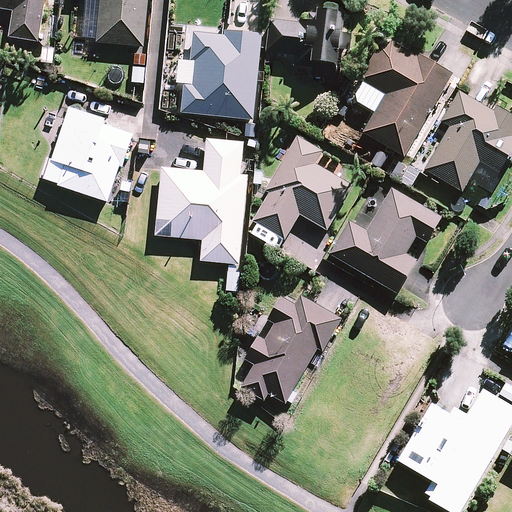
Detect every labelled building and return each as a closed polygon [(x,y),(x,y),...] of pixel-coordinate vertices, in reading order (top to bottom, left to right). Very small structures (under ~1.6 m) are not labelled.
[(47,0),(0,0),(0,3),(18,6),(14,33),(42,37),(47,0)] [(150,43),(152,0),(89,0),(87,38),(150,43)] [(315,76),(344,77),(347,5),(326,5),(325,19),(276,18),(275,56),(294,56),(294,68),(316,69),(315,76)] [(265,32),(232,29),(231,34),(199,31),(196,57),(199,57),(197,80),(190,79),(187,110),(257,117),(265,32)] [(364,82),(387,95),(365,134),(405,157),(451,75),(387,40),(364,82)] [(151,52),(137,51),(135,81),(149,81),(151,52)] [(500,112),(465,92),(449,120),(456,124),(431,168),(467,189),(472,179),(495,192),(511,162),(511,109),(504,104),(500,112)] [(113,115),(76,103),(58,156),(71,161),(64,182),(115,199),(138,132),(110,122),(113,115)] [(248,139),(213,136),(210,168),(167,165),(162,231),(209,235),(207,256),(246,260),(253,172),(246,171),(248,139)] [(326,150),(301,137),(258,218),(291,235),(305,210),(333,226),(357,180),(321,161),(326,150)] [(444,217),(394,187),(376,216),(365,209),(339,252),(402,290),(421,258),(409,251),(420,232),(431,239),(444,217)] [(246,288),(246,268),(232,268),(232,288),(246,288)] [(329,348),(346,314),(305,294),(301,303),(288,296),(277,316),(282,318),(273,334),(265,330),(252,355),(261,359),(249,381),(272,392),(274,388),(294,398),(321,344),(329,348)] [(511,429),(511,398),(489,385),(474,410),(460,402),(456,408),(439,398),(405,456),(439,476),(430,491),(465,511),(511,429)]
